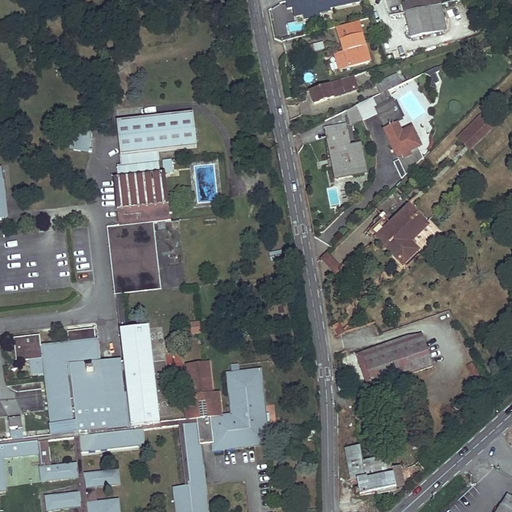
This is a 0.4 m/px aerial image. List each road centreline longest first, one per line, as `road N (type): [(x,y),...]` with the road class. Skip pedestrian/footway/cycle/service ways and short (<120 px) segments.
road 1 (residential): [(328,506),(324,371),(254,0)]
road 2 (secondary): [(511,414),(401,511)]
